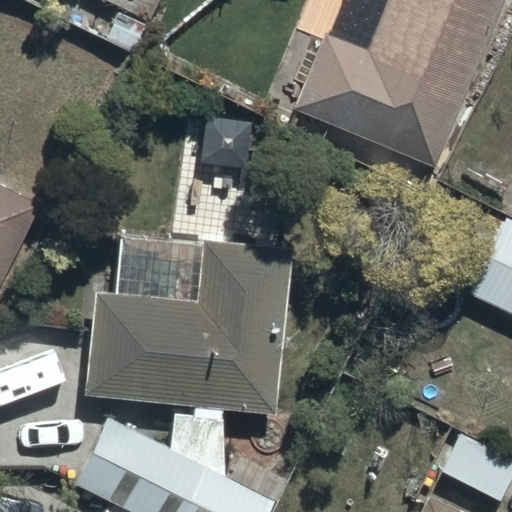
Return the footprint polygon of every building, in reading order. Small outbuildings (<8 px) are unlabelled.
[(430,143),(485,0),(368,0),(356,31),(314,15),(286,87),(430,143)] [(0,245),(29,184),(0,170),(0,245)] [(511,210),(496,204),(461,282),(511,303),(511,210)] [(86,273),(75,376),(161,385),(161,433),(103,404),(69,470),(99,485),(86,511),(253,511),(279,467),(233,440),(220,463),(215,461),(216,391),(274,397),(281,229),(108,221),(106,273),(86,273)] [(483,511),(417,480),(400,511),(483,511)]
